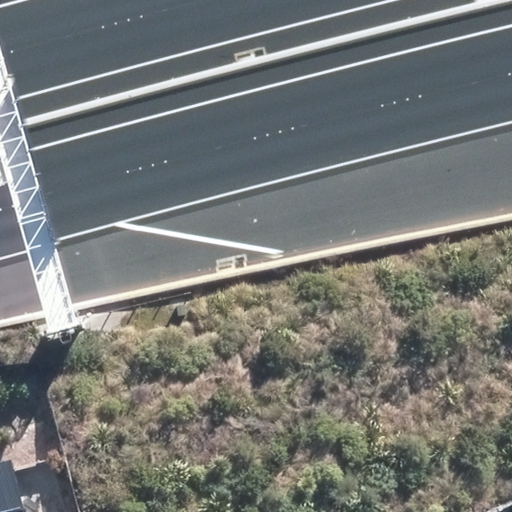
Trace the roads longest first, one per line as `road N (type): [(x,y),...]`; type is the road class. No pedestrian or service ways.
road 1 (motorway): [(511,69),(0,192)]
road 2 (motorway): [(0,52),(196,0)]
